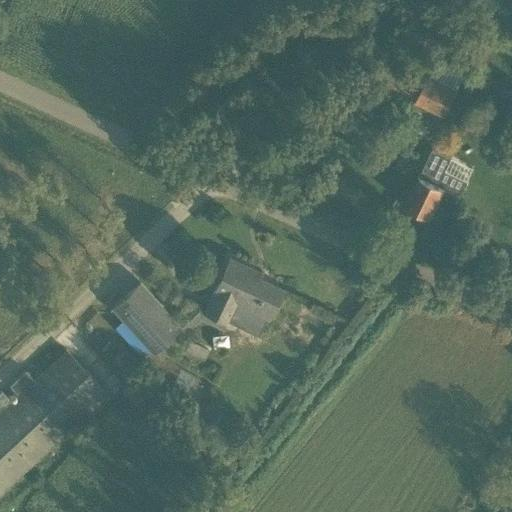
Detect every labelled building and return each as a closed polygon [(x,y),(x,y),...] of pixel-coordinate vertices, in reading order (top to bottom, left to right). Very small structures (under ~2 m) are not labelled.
[(415,101),(444,115),(457,88),(427,74),(415,101)] [(427,215),(430,216),(434,207),(451,215),(468,180),(445,169),(451,156),(433,147),(424,165),(426,171),(424,174),(420,175),(419,175),(405,204),(416,210),(415,212),(426,217),(427,215)] [(213,291),(202,312),(225,323),(226,321),(236,302),(268,317),(282,288),(248,272),(251,267),(228,257),(212,291),(213,291)] [(139,282),(112,306),(154,352),(180,327),(178,324),(139,282)] [(0,410),(0,453),(20,473),(106,393),(66,349),(34,379),(25,369),(9,384),(18,394),(0,410)] [(0,511),(49,511),(0,464),(0,511)]
